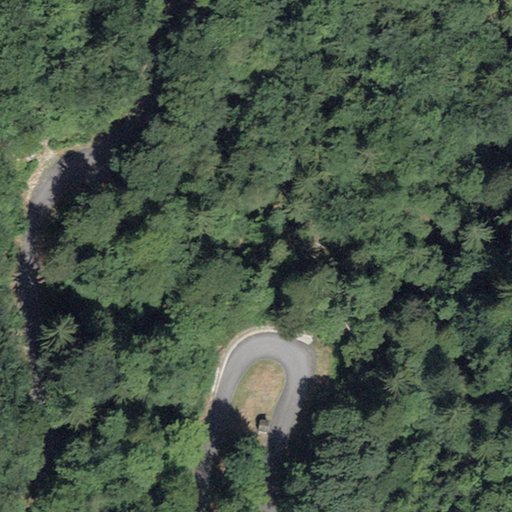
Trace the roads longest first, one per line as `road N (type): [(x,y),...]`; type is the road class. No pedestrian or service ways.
road 1 (unclassified): [(43,511),(26,285),(35,217),(63,172),(131,132),(183,0)]
road 2 (unclassified): [(274,511),(269,480),(296,368),(290,355),(266,346),(240,370),(196,511)]
